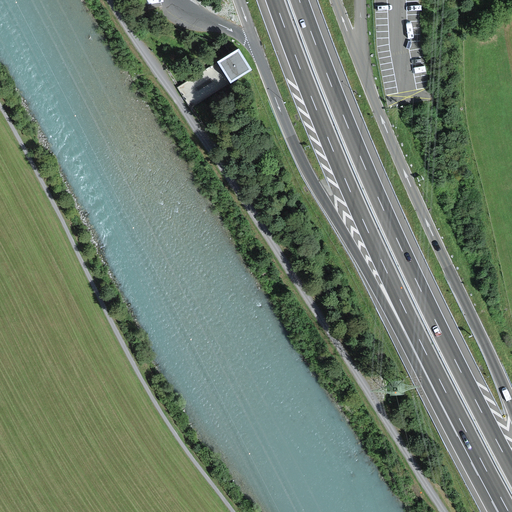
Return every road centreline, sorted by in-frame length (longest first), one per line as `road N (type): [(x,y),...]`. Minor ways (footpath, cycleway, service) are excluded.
road 1 (track): [(111,0),(444,511)]
road 2 (motorway): [(511,468),(422,294),(299,0)]
road 3 (motorway): [(239,0),(304,166),(443,420),(476,451)]
road 4 (motorway): [(275,0),(386,272),(476,451)]
road 5 (motorway): [(511,406),(389,138),(336,0)]
